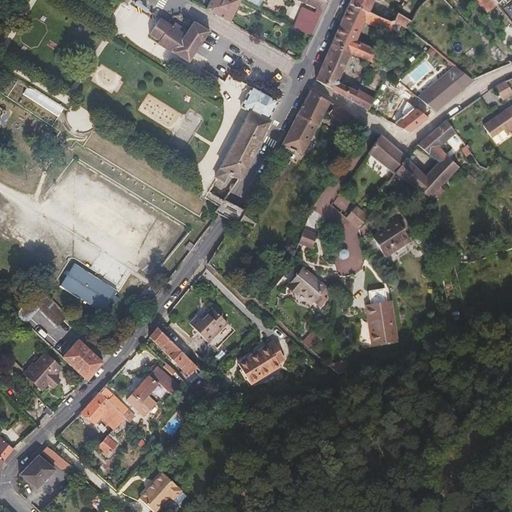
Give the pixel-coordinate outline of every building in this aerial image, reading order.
[(210,0),(206,9),(229,22),(240,0),(210,0)] [(322,11),(327,1),(323,0),(298,0),(318,9),(322,11)] [(350,0),(349,3),(369,12),(374,0),(350,0)] [(474,0),(476,1),(488,13),(497,5),(496,4),(493,0),(474,0)] [(351,53),(372,63),(373,63),(378,51),(356,42),(364,22),(383,30),(384,28),(390,31),(395,22),(406,28),(407,27),(412,21),(397,13),(394,20),(391,21),(369,12),(349,3),(344,15),(342,20),(332,44),(351,53)] [(412,21),(415,14),(401,6),(397,12),(397,13),(412,21)] [(311,36),(322,11),(318,9),(315,14),(303,8),(298,20),(296,19),(293,26),(311,36)] [(193,22),(183,15),(174,27),(185,34),(193,22)] [(201,45),(210,32),(193,22),(185,34),(174,27),(168,23),(160,18),(149,34),(159,41),(157,43),(173,53),(189,61),(196,52),(201,45)] [(351,53),(332,44),(330,49),(316,80),(333,89),(334,91),(368,110),(374,99),(359,90),(358,91),(338,82),(351,53)] [(389,67),(381,63),(378,68),(386,72),(389,67)] [(473,80),(455,66),(417,97),(435,112),(462,89),(473,80)] [(511,93),(511,91),(505,81),(495,87),(491,89),(503,100),(511,93)] [(57,117),(64,105),(28,84),(22,95),(57,117)] [(374,99),(378,92),(362,84),(359,90),(374,99)] [(244,120),(214,177),(225,183),(229,174),(240,179),(255,151),(263,135),(270,120),(269,119),(278,101),(251,86),(240,107),(249,111),(244,120)] [(324,119),(322,118),(326,111),(330,102),(311,90),(301,107),(297,115),(286,138),(282,144),(302,155),(318,125),(320,126),(324,119)] [(334,105),(330,102),(326,111),(328,113),(334,105)] [(334,105),(328,113),(348,127),(353,118),(334,105)] [(511,109),(511,106),(502,112),(504,115),(511,109)] [(414,108),(394,124),(409,132),(427,118),(414,108)] [(487,131),(490,136),(492,138),(504,130),(506,134),(511,130),(511,109),(504,115),(502,112),(483,126),(487,131)] [(428,154),(430,155),(439,146),(455,132),(447,120),(427,137),(428,138),(417,145),(428,154)] [(380,135),(368,152),(395,174),(407,158),(407,157),(407,156),(380,135)] [(469,147),(467,144),(465,146),(461,149),(467,156),(471,154),(467,149),(469,147)] [(439,146),(430,155),(440,161),(432,169),(432,170),(426,176),(411,161),(414,157),(410,154),(407,156),(407,157),(407,158),(395,174),(430,198),(434,193),(436,191),(460,165),(439,146)] [(234,224),(239,226),(247,211),(239,207),(235,205),(232,203),(226,201),(209,192),(205,199),(205,206),(216,214),(224,219),(230,222),(234,224)] [(356,205),(346,218),(358,228),(373,210),(370,207),(365,213),(356,205)] [(403,217),(400,219),(410,235),(415,232),(403,217)] [(395,250),(393,247),(408,237),(398,220),(372,237),(385,257),(395,250)] [(303,230),(297,244),(311,248),(316,234),(303,230)] [(416,232),(412,236),(419,244),(423,241),(416,232)] [(408,237),(393,247),(395,250),(411,240),(408,237)] [(344,250),(341,251),(339,254),(340,257),(343,258),(346,257),(348,254),(347,251),(344,250)] [(106,307),(117,291),(74,263),(60,286),(102,313),(107,316),(111,310),(106,307)] [(312,301),(319,293),(323,296),(329,290),(314,277),(313,278),(302,269),(291,282),(288,285),(297,292),(299,290),(312,301)] [(149,306),(162,289),(154,282),(140,298),(149,306)] [(68,316),(38,286),(28,298),(39,309),(58,326),(68,316)] [(370,304),(366,305),(372,345),(397,341),(395,328),(391,328),(387,301),(385,288),(368,291),(370,304)] [(319,293),(312,301),(316,305),(320,308),(327,299),(323,296),(319,293)] [(26,324),(39,309),(28,298),(15,314),(26,324)] [(208,343),(228,323),(212,307),(201,319),(197,315),(189,323),(208,343)] [(195,364),(157,327),(149,337),(185,373),(186,373),(195,364)] [(313,331),(302,342),(308,347),(324,337),(313,331)] [(87,381),(103,363),(101,361),(78,339),(61,357),(87,381)] [(65,350),(55,341),(51,345),(61,354),(65,350)] [(250,384),(280,366),(277,361),(284,357),(274,341),(237,363),(250,384)] [(55,375),(62,368),(45,353),(35,364),(33,362),(24,372),(23,373),(27,376),(41,390),(48,383),(54,388),(60,381),(55,375)] [(346,360),(328,365),(338,374),(348,371),(346,360)] [(189,375),(197,367),(195,364),(186,373),(189,375)] [(27,376),(23,373),(24,372),(17,366),(11,370),(22,381),(27,376)] [(178,385),(157,366),(126,400),(142,415),(154,402),(147,395),(158,383),(171,394),(178,385)] [(126,419),(108,400),(100,392),(82,412),(94,424),(99,419),(100,421),(102,419),(114,430),(126,419)] [(134,416),(113,395),(108,400),(126,419),(129,422),(134,416)] [(0,465),(3,462),(14,449),(0,436),(0,465)] [(108,436),(98,446),(107,455),(117,445),(108,436)] [(65,461),(47,447),(42,452),(59,467),(65,461)] [(54,470),(38,456),(19,475),(36,489),(54,470)] [(72,467),(65,461),(59,467),(67,474),(72,467)] [(162,473),(138,498),(152,511),(158,511),(163,508),(162,504),(169,497),(178,505),(187,495),(162,473)]
